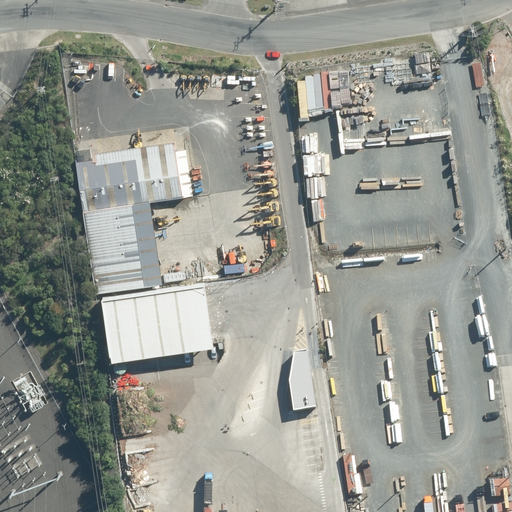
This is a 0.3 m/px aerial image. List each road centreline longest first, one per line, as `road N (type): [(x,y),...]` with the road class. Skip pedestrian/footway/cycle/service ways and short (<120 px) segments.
road 1 (unclassified): [(489,0),(270,40),(70,13),(0,19)]
road 2 (unknown): [(279,454),(260,324)]
road 3 (unknown): [(260,324),(191,434)]
